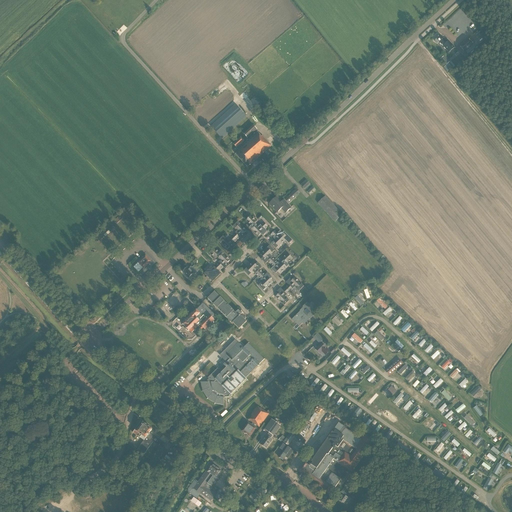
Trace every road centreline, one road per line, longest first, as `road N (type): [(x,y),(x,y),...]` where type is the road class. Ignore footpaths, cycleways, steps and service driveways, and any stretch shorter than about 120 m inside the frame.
road 1 (tertiary): [(88,339),(454,0)]
road 2 (tertiary): [(324,511),(88,339)]
road 3 (unknown): [(343,343),(475,452),(461,477)]
road 4 (track): [(314,371),(370,316),(450,382)]
road 5 (tertiary): [(88,339),(0,243)]
